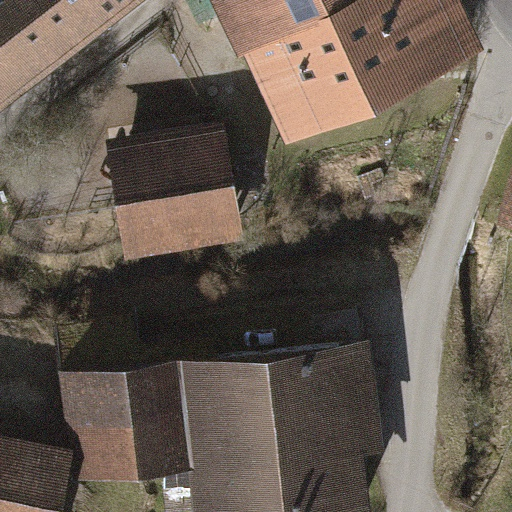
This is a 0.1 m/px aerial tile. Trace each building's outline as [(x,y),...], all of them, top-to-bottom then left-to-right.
[(0,0),(0,94),(124,0),(0,0)] [(451,0),(207,0),(279,150),(478,56),(451,0)] [(101,146),(115,251),(232,237),(219,131),(101,146)] [(55,163),(13,186),(31,217),(73,194),(55,163)] [(511,164),(494,228),(511,232),(511,164)] [(134,316),(59,324),(75,483),(184,472),(186,494),(159,497),(160,511),(360,511),(355,457),(375,455),(364,347),(275,356),(273,337),(137,351),(134,316)] [(56,511),(67,458),(0,445),(0,511),(56,511)]
